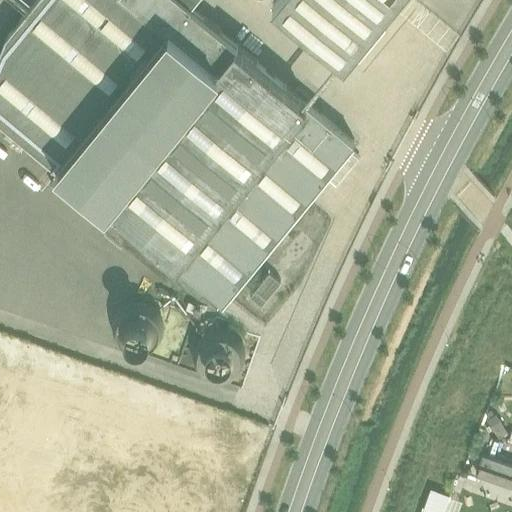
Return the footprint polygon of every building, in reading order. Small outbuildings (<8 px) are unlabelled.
[(34,0),(8,32),(0,55),(0,113),(67,168),(54,183),(91,214),(167,277),(170,274),(199,298),(202,294),(218,307),(355,140),(191,5),(194,0),(34,0)] [(276,0),(346,57),(358,43),(360,45),(388,11),(386,9),(393,0),(276,0)] [(281,279),(270,270),(250,294),(262,303),(281,279)] [(511,365),(511,298),(489,288),(433,418),(480,439),(511,365)] [(143,351),(151,348),(158,342),(163,334),(164,326),(163,318),(160,311),(154,305),(147,301),(139,299),(131,300),(123,304),(117,309),(113,317),(112,325),(113,334),(118,342),(125,348),(133,351),(143,351)] [(225,380),(233,377),(240,371),(245,363),(246,355),(245,347),(242,340),(236,334),(229,330),(221,328),(213,329),(205,333),(199,338),(195,346),(194,355),(195,363),(200,371),(207,377),(215,380),(225,380)] [(511,485),(511,463),(483,453),(476,474),(511,485)] [(441,511),(447,496),(430,490),(421,511),(441,511)]
